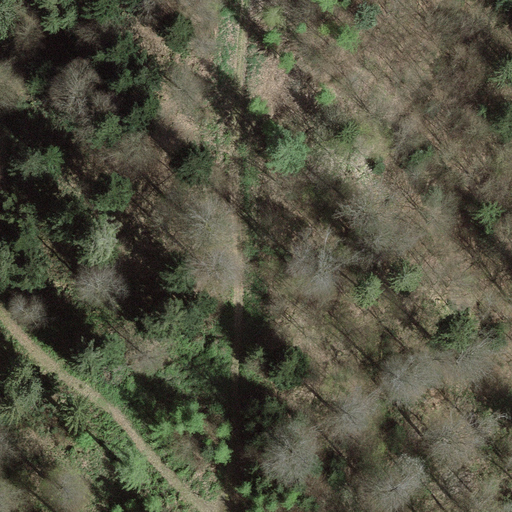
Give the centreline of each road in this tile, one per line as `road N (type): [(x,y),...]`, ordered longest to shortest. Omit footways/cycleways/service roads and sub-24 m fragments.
road 1 (track): [(230,511),(237,64),(249,0)]
road 2 (track): [(196,511),(0,311)]
